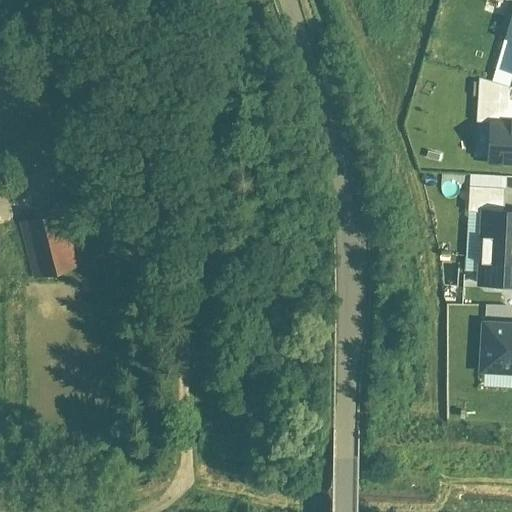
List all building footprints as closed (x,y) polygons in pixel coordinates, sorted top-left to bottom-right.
[(55,48),(0,76),(0,127),(76,87),(55,48)] [(511,163),(511,118),(488,118),(487,162),(511,163)] [(54,197),(10,210),(26,266),(70,253),(54,197)] [(511,211),(484,210),(481,282),(511,283),(511,211)] [(511,319),(480,318),(477,371),(511,373),(511,319)]
